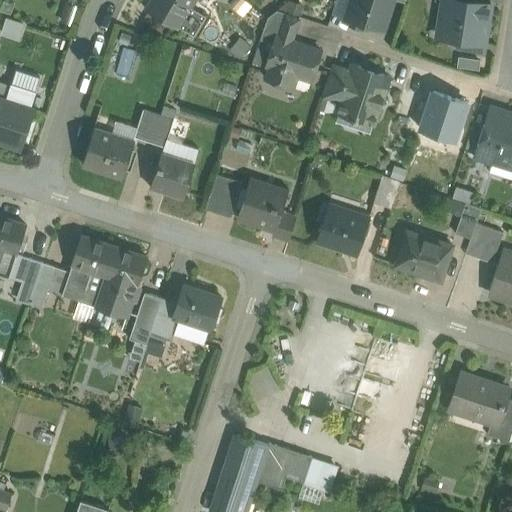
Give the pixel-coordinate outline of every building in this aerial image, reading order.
[(193,0),(152,0),(146,10),(148,11),(149,9),(177,26),(176,27),(177,28),(178,27),(194,36),(206,15),(190,6),(193,0)] [(243,13),(251,1),(249,0),(231,0),(230,3),(243,13)] [(352,0),(346,21),(364,27),(366,23),(382,29),(390,0),(352,0)] [(444,0),(439,38),(484,45),(491,5),(473,2),(473,0),(444,0)] [(298,17),(277,10),(267,18),(260,39),(273,44),(276,35),(291,40),(298,17)] [(5,14),(0,29),(0,32),(19,39),(24,21),(5,14)] [(291,40),(276,35),(273,44),(266,66),(269,67),(265,78),(292,87),(299,67),(313,72),(320,50),(291,40)] [(349,70),(332,64),(322,96),(339,102),(349,70)] [(389,77),(352,64),(349,70),(339,102),(336,112),(353,117),(353,119),(355,120),(356,118),(374,124),(380,106),(387,102),(383,95),(389,77)] [(9,80),(31,86),(35,73),(13,67),(9,80)] [(11,84),(6,101),(0,99),(0,140),(21,147),(33,109),(30,108),(35,92),(11,84)] [(511,114),(490,107),(474,157),(511,169),(511,114)] [(137,127),(134,138),(151,143),(161,114),(143,109),(137,127)] [(174,119),(161,114),(151,143),(164,147),(174,119)] [(112,139),(132,145),(134,138),(137,127),(116,120),(112,134),(114,135),(112,139)] [(112,134),(94,129),(83,164),(122,177),(132,145),(112,139),(114,135),(112,134)] [(195,162),(162,151),(150,187),(183,197),(195,162)] [(396,160),(390,178),(399,181),(402,182),(408,164),(396,160)] [(242,182),(216,174),(206,204),(232,212),(242,182)] [(383,175),(373,203),(389,209),(399,181),(390,178),(383,175)] [(266,187),(249,181),(238,215),(261,223),(262,220),(275,225),(276,225),(281,212),(285,198),(264,191),(266,187)] [(370,215),(329,202),(316,240),(357,253),(370,215)] [(481,209),(465,203),(455,233),(470,239),(476,224),(481,209)] [(281,212),(276,225),(275,225),(272,234),(288,240),(296,217),(281,212)] [(26,225),(0,216),(0,273),(9,276),(17,253),(26,225)] [(476,224),(470,239),(465,254),(492,263),(502,233),(476,224)] [(452,244),(406,230),(394,265),(424,275),(423,276),(440,281),(452,244)] [(114,246),(82,235),(70,271),(63,292),(62,295),(95,306),(105,275),(114,246)] [(114,246),(105,275),(95,306),(126,316),(137,285),(147,257),(114,246)] [(511,251),(503,249),(489,291),(511,298),(511,251)] [(17,253),(9,276),(22,280),(30,258),(17,253)] [(44,262),(30,258),(22,280),(36,285),(36,283),(44,262)] [(56,266),(44,262),(36,283),(49,287),(56,266)] [(70,271),(56,266),(49,287),(63,292),(70,271)] [(223,297),(184,284),(178,303),(173,317),(177,318),(212,330),(223,297)] [(162,297),(145,292),(133,328),(150,334),(162,297)] [(162,297),(150,334),(170,340),(177,318),(173,317),(178,303),(162,297)] [(150,334),(133,328),(129,338),(147,344),(150,334)] [(246,377),(256,400),(278,390),(268,366),(246,377)] [(509,390),(461,374),(455,391),(457,392),(452,408),(470,414),(471,412),(492,419),(491,421),(498,423),(507,397),(509,390)] [(511,399),(507,397),(498,423),(491,421),(487,434),(509,441),(511,431),(511,399)] [(128,405),(123,424),(138,427),(142,408),(128,405)] [(107,436),(110,455),(126,454),(123,434),(107,436)] [(268,444),(237,434),(211,511),(247,511),(257,482),(269,445),(268,444)] [(312,456),(269,442),(268,444),(269,445),(257,482),(282,490),(287,477),(303,482),(312,456)] [(332,463),(312,456),(303,482),(324,489),(332,463)] [(11,494),(0,490),(0,508),(6,511),(11,494)] [(108,511),(109,510),(80,501),(76,511),(108,511)]
